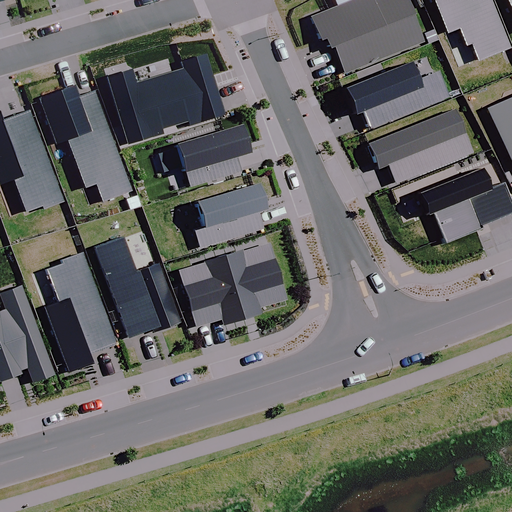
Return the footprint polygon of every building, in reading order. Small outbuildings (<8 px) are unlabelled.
[(331,43),(342,71),(421,40),(404,0),(371,0),(350,0),(310,16),(318,38),(322,36),(326,45),(331,43)] [(507,46),(489,0),(431,0),(444,30),(456,25),(464,45),(470,42),(476,58),(507,46)] [(127,68),(104,75),(125,144),(160,133),(159,127),(185,119),(187,125),(221,114),(202,52),(178,59),(181,68),(132,83),(127,68)] [(407,60),(341,86),(351,110),(359,107),(367,127),(445,96),(435,71),(414,79),(407,60)] [(71,85),(36,97),(53,143),(64,139),(82,186),(94,182),(101,200),(129,190),(92,91),(76,97),(71,85)] [(511,94),(486,107),(511,164),(511,94)] [(452,109),(367,143),(376,167),(386,163),(393,181),(469,151),(452,109)] [(0,181),(10,177),(22,209),(38,203),(40,207),(60,200),(26,110),(0,119),(0,181)] [(245,150),(236,122),(172,142),(186,186),(238,170),(233,153),(245,150)] [(314,145),(298,144),(297,175),(313,176),(314,145)] [(477,167),(415,191),(424,212),(431,210),(443,240),(479,225),(479,224),(511,211),(511,210),(501,183),(486,189),(477,167)] [(261,207),(253,182),(191,201),(199,225),(191,228),(197,247),(259,227),(254,209),(261,207)] [(120,236),(92,246),(126,337),(151,327),(152,330),(177,321),(155,263),(133,271),(120,236)] [(265,242),(177,269),(195,326),(219,319),(220,323),(258,312),(257,307),(283,299),(265,242)] [(61,262),(44,268),(56,301),(43,306),(66,371),(89,362),(85,352),(112,342),(79,252),(60,259),(61,262)] [(0,379),(18,373),(17,369),(24,366),(29,381),(51,373),(19,284),(0,291),(0,302),(2,309),(0,309),(0,379)]
